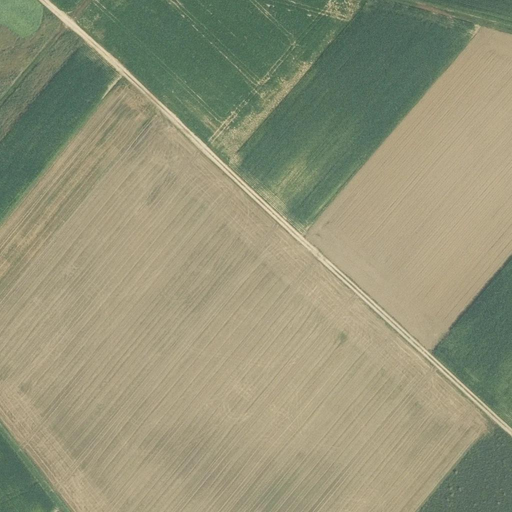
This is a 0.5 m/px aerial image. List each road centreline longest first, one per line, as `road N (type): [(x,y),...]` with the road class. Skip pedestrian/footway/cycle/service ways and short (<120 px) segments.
road 1 (track): [(45,0),(511,435)]
road 2 (track): [(0,109),(93,0)]
road 3 (track): [(388,0),(511,32)]
